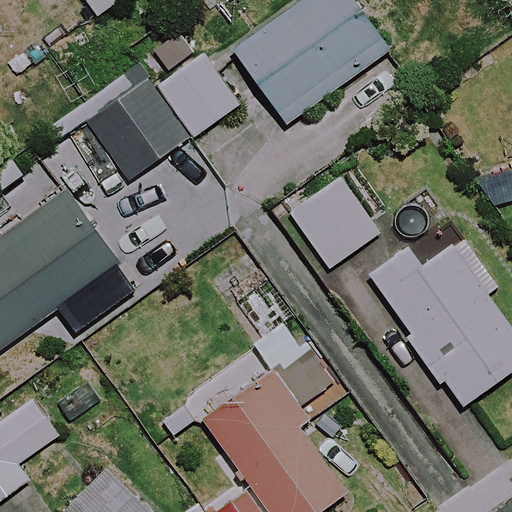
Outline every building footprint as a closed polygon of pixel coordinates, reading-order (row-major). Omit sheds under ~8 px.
[(120,0),(81,0),(96,19),(120,0)] [(387,54),(349,0),(309,0),(233,53),(283,126),(387,54)] [(237,108),(202,57),(154,90),(139,68),(79,109),(128,182),(237,108)] [(511,166),(481,176),(492,212),(511,206),(511,166)] [(378,233),(338,179),(283,221),(323,275),(378,233)] [(86,312),(120,288),(110,274),(120,267),(68,193),(0,240),(0,351),(76,298),(86,312)] [(463,240),(453,247),(421,269),(408,249),(368,277),(459,409),(511,372),(511,332),(489,300),(499,293),(463,240)] [(321,511),(350,492),(268,378),(206,422),(251,485),(214,511),(321,511)] [(58,435),(31,400),(0,423),(0,501),(28,481),(17,466),(58,435)] [(62,511),(149,511),(105,468),(62,511)]
